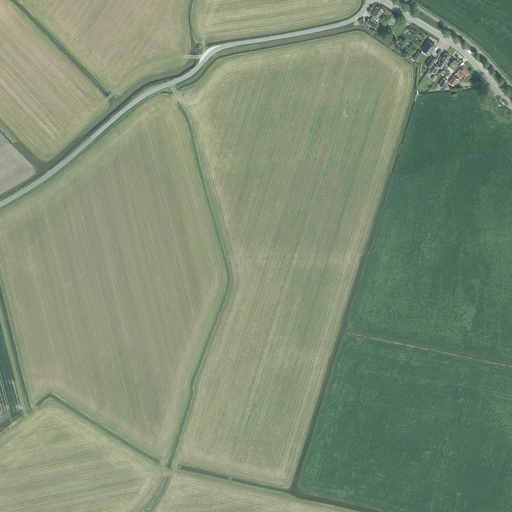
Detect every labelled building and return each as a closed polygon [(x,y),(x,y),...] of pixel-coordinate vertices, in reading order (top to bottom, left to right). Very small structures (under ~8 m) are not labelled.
[(375,17),(378,19),(383,11),(381,10),(382,9),(378,6),(377,8),(376,7),(371,14),(372,15),(370,19),(368,18),(366,22),(374,28),(377,23),(373,21),(375,17)] [(389,22),(394,25),(400,17),(394,13),(389,22)] [(432,51),(431,51),(435,45),(428,41),(422,50),(430,55),(432,51)] [(417,60),(422,52),(419,50),(413,58),(417,60)] [(441,68),(444,65),(450,56),(445,53),(442,57),(441,57),(438,61),(440,62),(437,66),(441,68)] [(435,59),(431,56),(425,64),(430,67),(435,59)] [(452,57),(449,62),(448,63),(456,69),(457,67),(458,67),(461,63),(452,57)] [(438,67),(433,64),(429,69),(434,73),(438,67)] [(464,78),(470,73),(463,65),(454,73),(459,78),(462,75),(464,78)] [(449,80),(454,84),(458,79),(453,75),(449,80)] [(439,84),(443,87),(447,81),(443,78),(439,84)]
